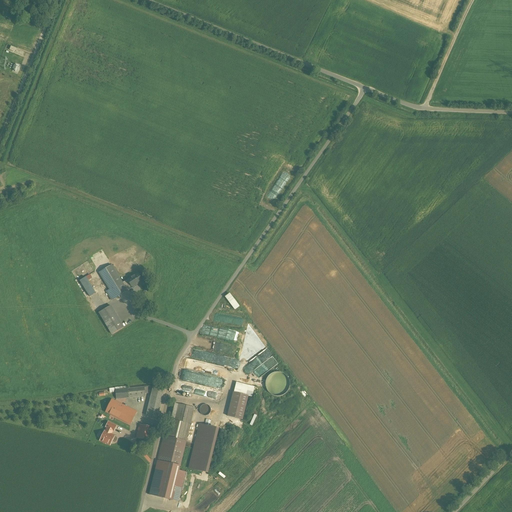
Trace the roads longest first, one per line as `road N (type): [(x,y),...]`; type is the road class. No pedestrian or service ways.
road 1 (unclassified): [(138,511),(177,360),(364,88)]
road 2 (unclassified): [(364,88),(146,0)]
road 3 (unclassified): [(511,112),(416,108),(364,88)]
road 4 (track): [(55,0),(0,138)]
